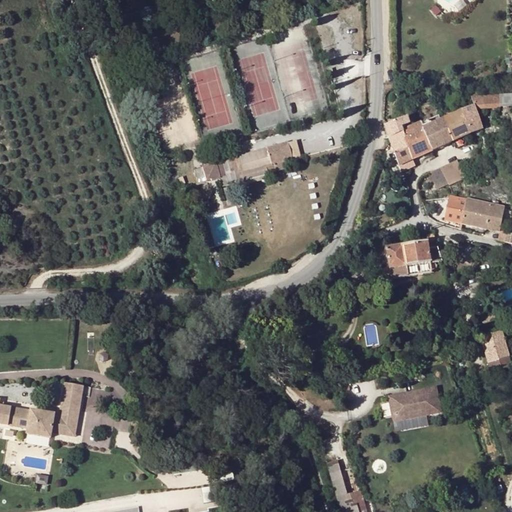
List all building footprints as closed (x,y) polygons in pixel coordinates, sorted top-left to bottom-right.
[(511,95),(499,97),(501,108),(511,106),(511,95)] [(497,97),(472,99),(476,110),(498,108),(497,97)] [(478,131),(470,108),(463,112),(471,134),(478,131)] [(453,142),(471,134),(463,112),(453,116),(447,119),(443,121),(453,142)] [(400,167),(404,166),(412,162),(414,161),(403,132),(414,128),(413,124),(410,117),(385,127),(390,142),(400,167)] [(431,126),(428,121),(421,125),(433,152),(453,142),(443,121),(431,126)] [(433,152),(421,125),(414,128),(403,132),(414,161),(433,152)] [(507,149),(503,140),(495,143),(498,152),(507,149)] [(267,150),(239,158),(243,173),(264,167),(266,175),(294,166),(288,143),(267,149),(267,150)] [(412,162),(404,166),(400,167),(402,174),(414,168),(412,162)] [(449,185),(450,187),(466,179),(458,162),(442,170),(449,185)] [(220,179),(216,164),(203,167),(207,181),(211,180),(211,181),(220,179)] [(203,167),(194,170),(198,183),(207,181),(203,167)] [(449,185),(442,170),(430,175),(438,191),(449,185)] [(448,208),(445,221),(462,225),(467,201),(455,198),(450,198),(450,199),(448,208)] [(467,201),(462,225),(500,233),(500,232),(505,208),(467,201)] [(208,223),(205,215),(196,218),(199,226),(208,223)] [(498,241),(506,243),(507,233),(500,232),(500,233),(498,241)] [(442,262),(434,233),(427,234),(428,243),(386,249),(389,269),(380,271),(379,272),(378,273),(378,275),(378,276),(378,278),(378,279),(379,280),(381,282),(382,282),(383,282),(408,278),(406,267),(431,264),(442,262)] [(479,327),(511,317),(511,308),(476,319),(479,327)] [(455,325),(459,339),(465,337),(461,323),(455,325)] [(492,362),(488,363),(491,375),(511,368),(511,367),(501,332),(481,339),(483,348),(487,347),(492,362)] [(483,348),(488,363),(492,362),(487,347),(483,348)] [(63,383),(59,409),(58,416),(51,415),(51,413),(38,411),(0,406),(0,425),(26,429),(25,434),(49,437),(49,433),(67,436),(68,428),(75,429),(79,407),(82,386),(63,383)] [(387,388),(388,399),(391,399),(392,410),(407,409),(407,407),(425,405),(425,410),(433,410),(433,405),(436,405),(434,389),(432,389),(432,384),(405,386),(406,390),(397,391),(397,387),(387,388)] [(392,410),(391,399),(388,399),(389,413),(425,410),(425,405),(407,407),(407,409),(392,410)] [(68,428),(67,436),(74,437),(75,429),(68,428)] [(173,473),(184,471),(196,470),(194,458),(171,460),(173,473)] [(347,495),(339,465),(327,468),(340,511),(367,511),(361,491),(347,495)]
